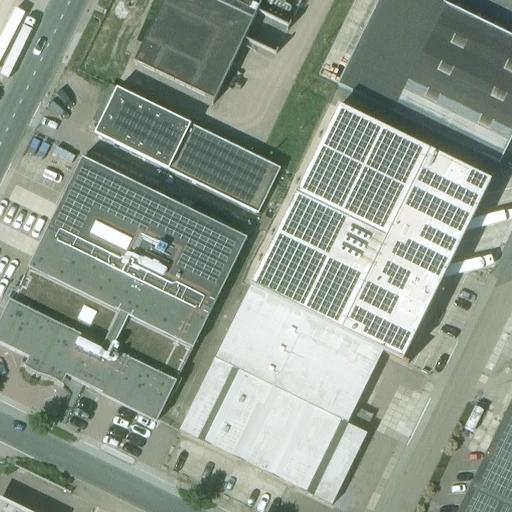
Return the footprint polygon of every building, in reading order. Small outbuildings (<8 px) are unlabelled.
[(277,55),(303,0),(165,0),(136,63),(214,100),(213,105),(213,106),(216,101),(245,40),(277,55)] [(511,0),(379,0),(337,87),(498,166),(511,137),(511,38),(442,4),(444,0),(511,0)] [(257,215),(279,170),(267,164),(116,90),(94,135),(257,215)] [(443,294),(437,291),(490,184),(337,109),(249,290),(372,350),(373,349),(407,366),(408,364),(403,362),(424,318),(430,320),(438,304),(432,302),(437,292),(442,295),(443,294)] [(0,346),(156,423),(245,241),(246,241),(82,160),(10,304),(9,303),(0,321),(0,346)] [(372,350),(249,290),(179,433),(331,508),(366,436),(337,422),(372,350)] [(511,511),(511,403),(459,511),(511,511)] [(0,511),(25,511),(0,499),(0,511)]
